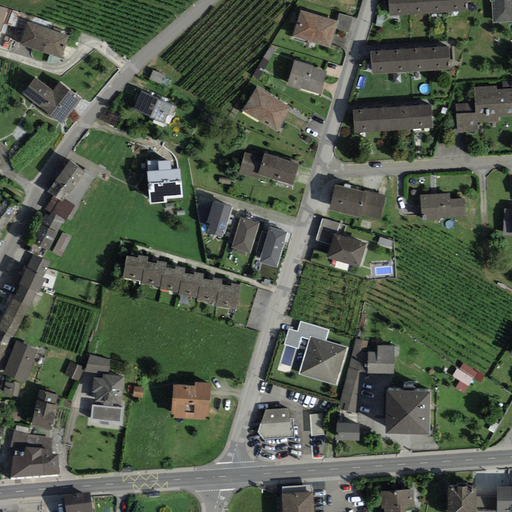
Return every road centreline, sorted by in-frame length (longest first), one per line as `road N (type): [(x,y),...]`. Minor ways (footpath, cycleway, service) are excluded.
road 1 (residential): [(0,262),(35,191),(90,114),(210,0)]
road 2 (residential): [(228,475),(320,168)]
road 3 (primary): [(228,475),(503,456)]
road 4 (residential): [(320,168),(511,161)]
road 5 (residential): [(320,168),(372,0)]
road 6 (primary): [(0,493),(122,483)]
